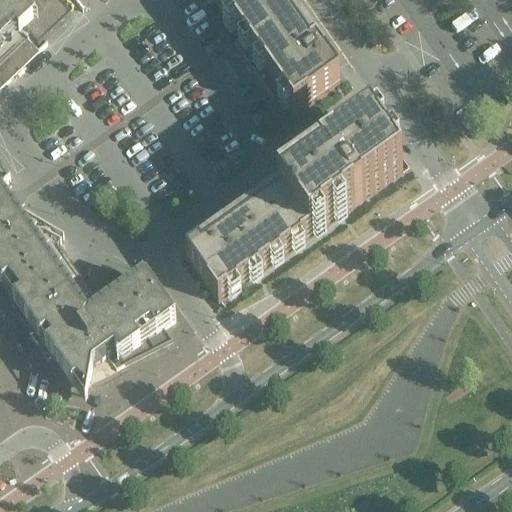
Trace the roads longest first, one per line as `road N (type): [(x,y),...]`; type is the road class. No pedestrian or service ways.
road 1 (secondary): [(465,236),(74,511)]
road 2 (tertiary): [(460,204),(317,0)]
